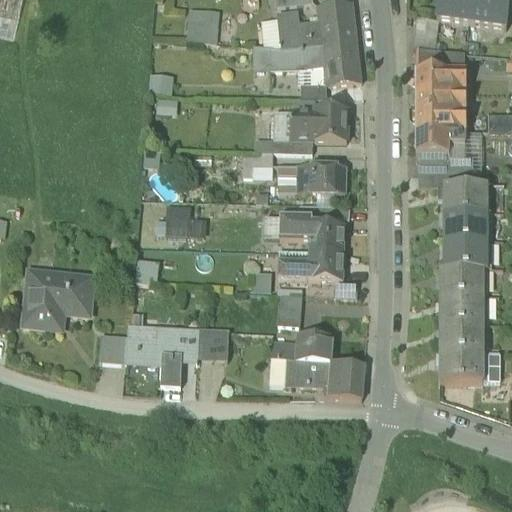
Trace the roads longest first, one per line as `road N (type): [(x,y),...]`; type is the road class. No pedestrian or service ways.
road 1 (residential): [(384,414),(377,0)]
road 2 (residential): [(384,414),(111,413),(0,381)]
road 3 (residential): [(384,414),(511,450)]
